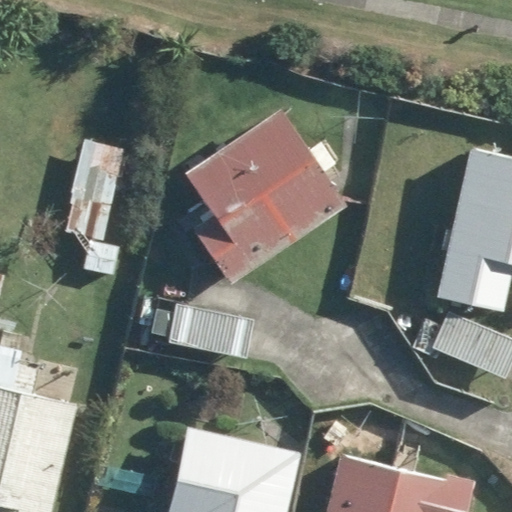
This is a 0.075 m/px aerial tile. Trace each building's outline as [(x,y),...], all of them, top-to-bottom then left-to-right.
[(199,220),(183,231),(218,282),(331,206),(267,112),(170,177),(199,220)] [(40,222),(82,226),(78,272),(111,275),(113,248),(100,247),(101,228),(110,139),(49,133),(40,222)] [(511,264),(511,163),(455,151),(422,298),(493,313),(504,263),(511,264)] [(246,311),(170,302),(165,348),(241,357),(246,311)] [(419,311),(407,348),(497,378),(509,340),(419,311)] [(0,376),(6,349),(0,347),(0,511),(41,511),(64,404),(0,390),(0,376)] [(272,511),(285,452),(171,429),(154,511),(272,511)] [(454,511),(461,485),(327,457),(314,511),(454,511)]
